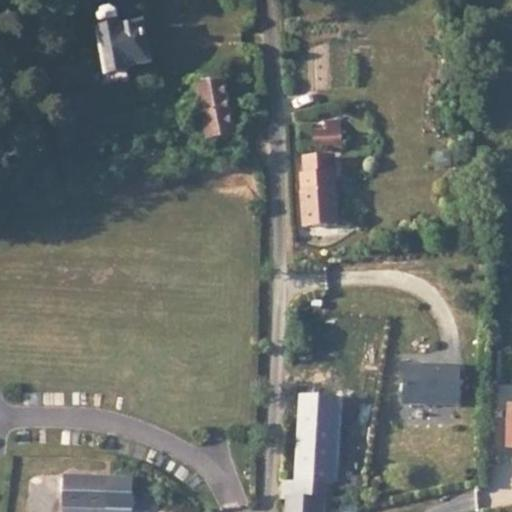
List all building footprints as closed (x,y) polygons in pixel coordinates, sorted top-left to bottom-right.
[(113,82),(133,81),(133,71),(133,68),(156,66),(153,27),(130,29),(130,28),(129,10),(123,5),(114,5),(109,11),(110,29),(109,29),(111,72),(112,72),(113,82)] [(201,87),(200,87),(202,116),(188,117),(189,135),(203,134),(226,131),(224,85),(223,85),(201,87)] [(305,127),(305,149),(317,149),(346,149),(346,123),(331,123),(331,133),(318,133),(318,127),(305,127)] [(332,175),(304,176),(307,227),(341,226),(338,190),(333,190),(332,175)] [(465,368),(406,367),(405,402),(464,403),(465,368)] [(306,422),(298,494),(319,496),(327,424),(306,422)] [(68,481),(66,511),(73,511),(106,511),(108,484),(68,481)] [(326,486),(325,506),(339,507),(341,488),(326,486)] [(315,511),(317,501),(289,498),(287,511),(315,511)]
